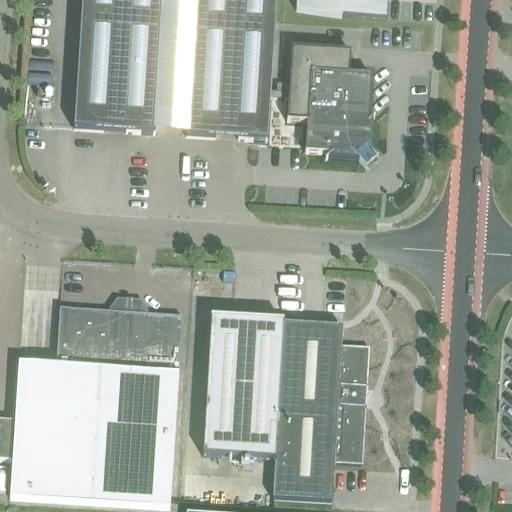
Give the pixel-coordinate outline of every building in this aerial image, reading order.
[(81,0),(73,133),(185,140),(193,0),(81,0)] [(193,0),(185,140),(248,144),(266,145),(269,102),(287,103),(286,124),(306,126),(304,156),(329,158),(324,162),(325,163),(327,162),(358,164),(365,171),(377,161),(370,153),(372,122),(374,120),(373,119),(368,124),(371,79),(349,77),(350,55),(291,51),(288,95),(270,94),(275,0),(193,0)] [(296,0),(296,14),(342,17),(387,22),(388,0),(296,0)] [(113,315),(59,312),(55,369),(17,366),(14,424),(0,423),(0,463),(11,465),(8,502),(160,511),(169,511),(182,320),(143,317),(141,313),(115,312),(113,315)] [(212,323),(204,462),(274,466),(271,502),(331,506),(373,508),(384,319),(343,316),(342,330),(212,323)]
